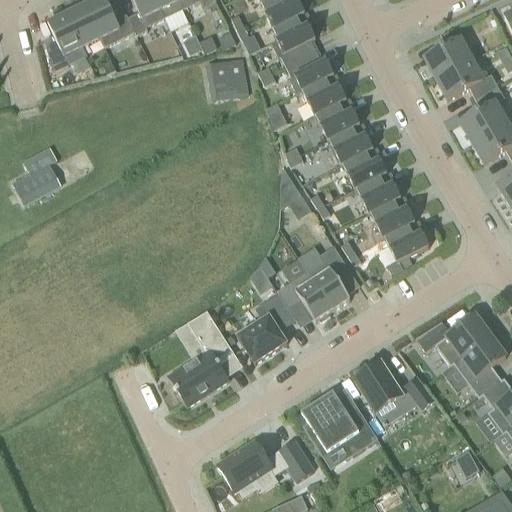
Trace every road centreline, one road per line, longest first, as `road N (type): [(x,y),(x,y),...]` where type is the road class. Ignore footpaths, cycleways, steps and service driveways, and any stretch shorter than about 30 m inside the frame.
road 1 (residential): [(489,260),(166,467)]
road 2 (residential): [(367,36),(489,260)]
